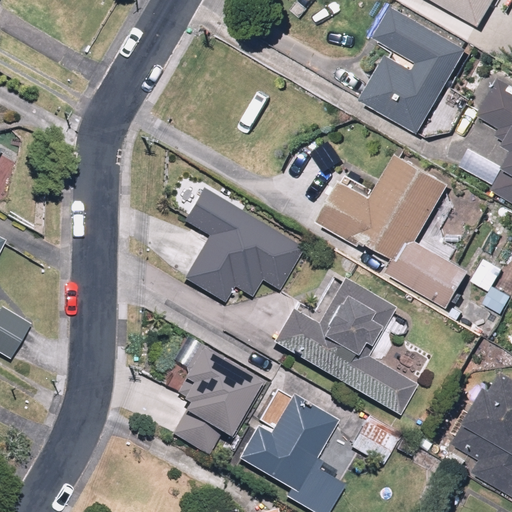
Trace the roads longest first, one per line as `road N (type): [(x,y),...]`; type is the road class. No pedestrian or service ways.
road 1 (residential): [(173,0),(107,104),(94,152),(84,383),(74,427),(34,511)]
road 2 (unknown): [(107,104),(0,44)]
